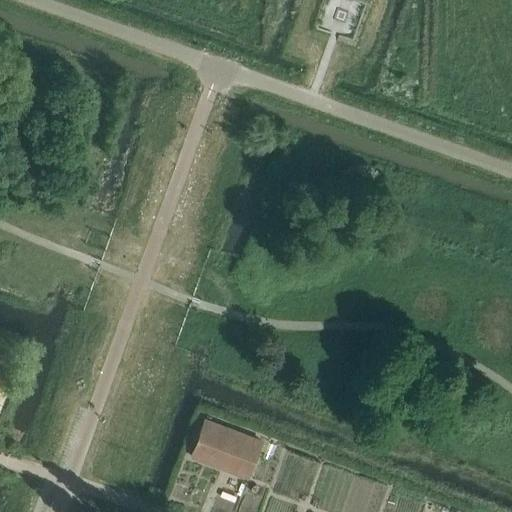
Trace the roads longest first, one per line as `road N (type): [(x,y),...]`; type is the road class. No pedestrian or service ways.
road 1 (unclassified): [(511,174),(213,68)]
road 2 (unclassified): [(19,0),(213,68)]
